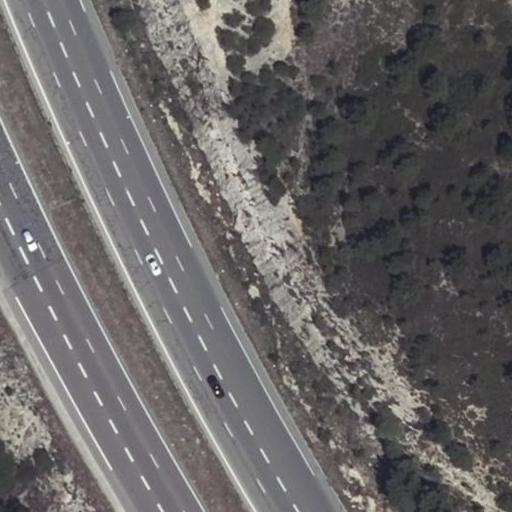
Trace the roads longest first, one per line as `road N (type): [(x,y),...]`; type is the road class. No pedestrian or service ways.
road 1 (motorway): [(297,511),(176,294),(40,0)]
road 2 (motorway): [(0,203),(57,327),(164,511)]
